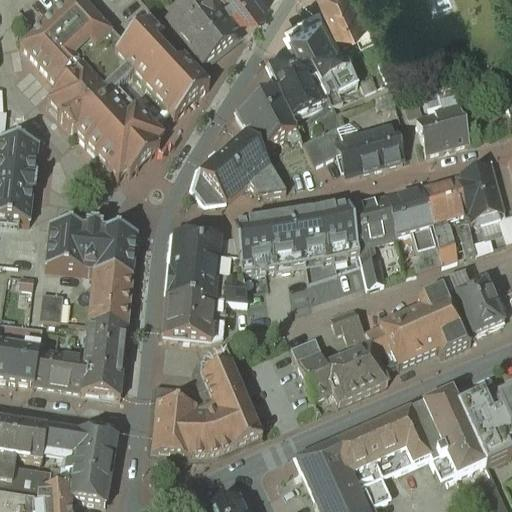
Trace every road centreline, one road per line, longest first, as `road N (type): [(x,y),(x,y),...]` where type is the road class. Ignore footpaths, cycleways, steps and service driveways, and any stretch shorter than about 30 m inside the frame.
road 1 (residential): [(511,258),(210,357),(146,355)]
road 2 (residential): [(511,150),(273,213),(228,221),(166,216)]
road 3 (residential): [(243,472),(511,353)]
road 4 (residential): [(166,216),(111,197),(74,165),(9,92),(0,34)]
road 5 (residential): [(291,0),(166,216)]
road 6 (residential): [(166,216),(146,355)]
road 7 (residential): [(137,432),(0,408)]
